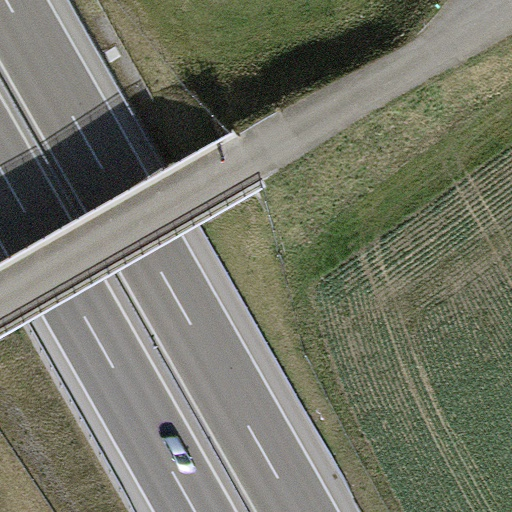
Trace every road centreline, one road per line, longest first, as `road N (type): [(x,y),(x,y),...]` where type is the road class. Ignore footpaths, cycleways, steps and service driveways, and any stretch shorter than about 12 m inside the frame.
road 1 (motorway): [(300,511),(9,0)]
road 2 (unclassified): [(0,301),(511,13)]
road 3 (motorway): [(0,169),(194,511)]
